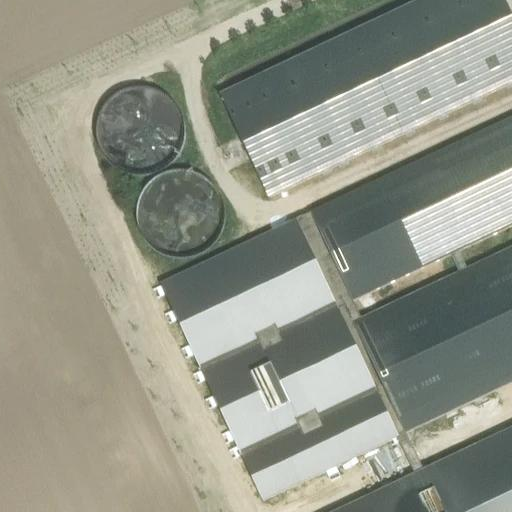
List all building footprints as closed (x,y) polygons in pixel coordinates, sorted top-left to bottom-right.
[(511,18),(503,0),(422,0),(221,95),(270,199),(511,84),(511,18)] [(145,174),(195,149),(160,81),(96,113),(125,171),(140,164),(145,174)] [(511,227),(511,120),(312,214),(354,302),(452,256),(459,253),(511,227)] [(146,210),(181,261),(234,224),(194,165),(163,186),(169,194),(146,210)] [(511,250),(467,271),(459,253),(452,256),(461,274),(354,324),(406,434),(508,386),(511,384),(511,250)] [(511,511),(511,384),(508,386),(511,393),(511,428),(424,470),(406,434),(397,439),(414,475),(335,511),(511,511)]
